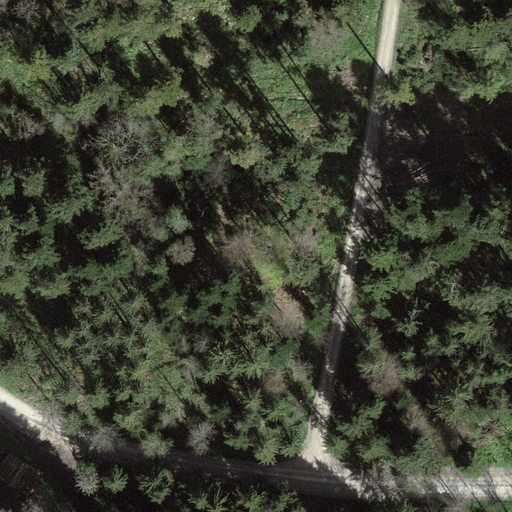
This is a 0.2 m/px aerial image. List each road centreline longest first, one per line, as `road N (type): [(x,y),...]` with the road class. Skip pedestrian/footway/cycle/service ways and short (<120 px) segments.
road 1 (unclassified): [(511,480),(314,482),(72,442),(0,409)]
road 2 (track): [(391,0),(314,482)]
